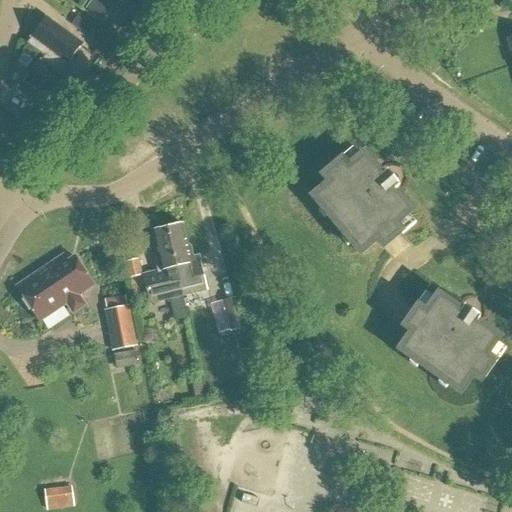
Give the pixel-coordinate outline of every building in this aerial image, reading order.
[(85,10),(103,23),(110,12),(93,0),(85,10)] [(115,0),(133,13),(142,0),(115,0)] [(96,27),(79,15),(71,26),(88,38),(96,27)] [(44,58),(64,70),(82,47),(45,20),(26,45),(38,54),(44,58)] [(44,58),(27,82),(40,91),(38,94),(49,101),(51,99),(64,108),(82,83),(64,70),(44,58)] [(323,177),(329,185),(313,199),(359,255),(376,241),(383,249),(400,234),(394,226),(411,212),(394,192),(399,187),(387,172),(381,177),(364,156),(348,170),(341,162),(323,177)] [(184,225),(168,228),(173,249),(177,269),(178,268),(185,296),(207,291),(201,263),(195,264),(191,247),(188,245),(184,225)] [(173,249),(168,228),(152,232),(157,252),(155,256),(159,273),(153,274),(143,276),(150,304),(160,302),(168,300),(185,296),(178,268),(177,269),(173,249)] [(86,307),(79,297),(93,287),(86,276),(74,259),(68,263),(63,257),(16,289),(39,323),(66,306),(73,316),(86,307)] [(123,263),(127,279),(143,276),(139,260),(123,263)] [(418,309),(404,328),(412,334),(399,352),(459,394),(471,376),(479,382),(493,363),(485,357),(498,340),(476,324),(480,318),(464,307),(460,313),(438,297),(426,315),(418,309)] [(106,311),(104,312),(112,353),(138,348),(130,307),(127,308),(106,312),(106,311)] [(217,347),(208,349),(214,374),(236,369),(228,331),(214,334),(217,347)] [(138,352),(113,356),(116,371),(141,367),(138,352)] [(44,492),(47,511),(74,508),(71,488),(44,492)] [(243,496),(241,504),(257,508),(259,501),(243,496)]
